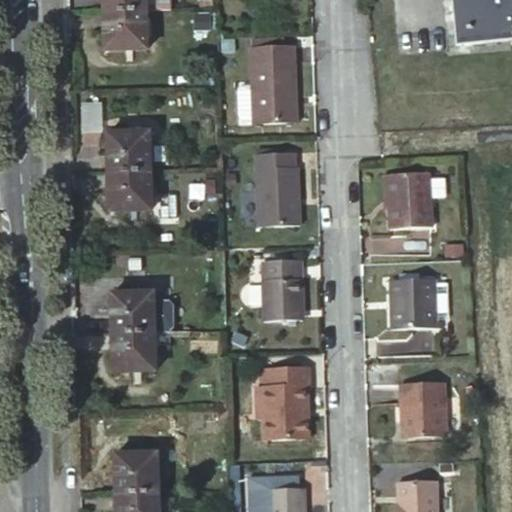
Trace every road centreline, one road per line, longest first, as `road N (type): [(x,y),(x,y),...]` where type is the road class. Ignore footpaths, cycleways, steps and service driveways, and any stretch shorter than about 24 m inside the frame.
road 1 (residential): [(344,511),(328,0)]
road 2 (secondary): [(32,511),(26,175)]
